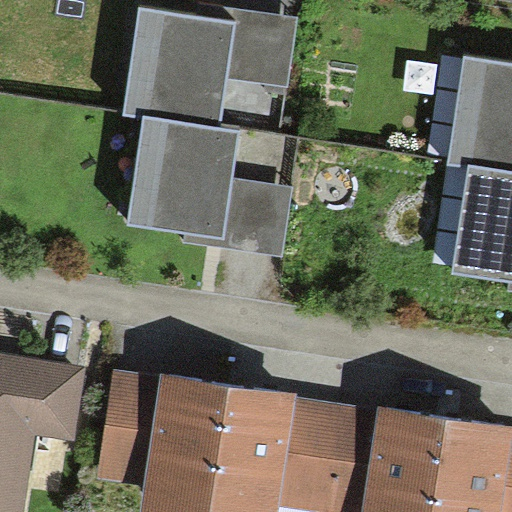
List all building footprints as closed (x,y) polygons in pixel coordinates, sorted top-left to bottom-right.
[(238,0),(238,5),(204,0),(138,0),(124,103),(142,106),(144,98),(225,109),(231,72),(290,80),(300,8),(240,0),(238,0)] [(511,64),(462,58),(448,160),(467,163),(468,153),(511,158),(511,64)] [(144,98),(142,106),(128,216),(184,224),(183,234),(286,248),(293,179),(234,169),(242,111),(225,109),(144,98)] [(511,158),(468,153),(467,163),(452,268),(510,276),(507,291),(511,291),(511,158)] [(88,356),(0,342),(0,511),(23,511),(37,424),(77,430),(88,356)] [(160,368),(114,361),(97,471),(143,478),(140,500),(221,511),(277,511),(280,498),(363,511),(362,511),(511,511),(511,409),(380,390),(379,401),(297,388),(299,377),(162,356),(160,368)]
